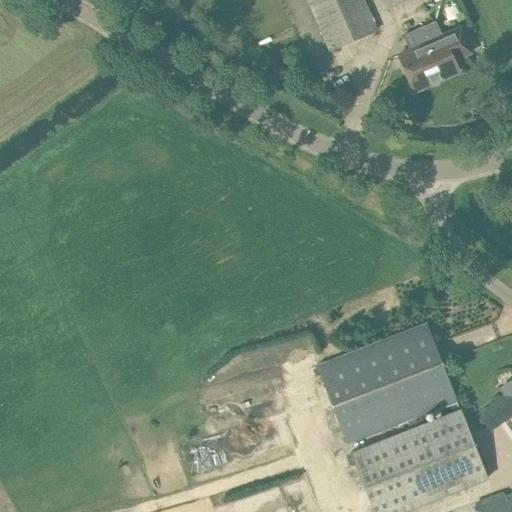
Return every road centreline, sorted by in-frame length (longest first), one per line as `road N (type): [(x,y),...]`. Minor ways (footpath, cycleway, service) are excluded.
road 1 (unclassified): [(434,178),(343,158),(245,112),(56,0)]
road 2 (unclassified): [(511,307),(466,275),(439,237),(434,178)]
